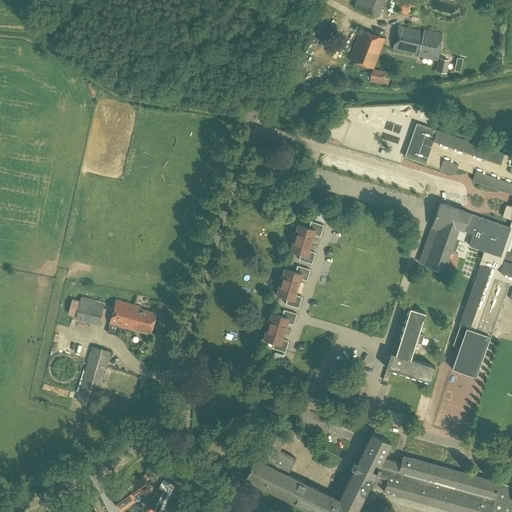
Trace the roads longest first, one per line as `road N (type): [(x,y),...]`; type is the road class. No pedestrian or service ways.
road 1 (unclassified): [(175,371),(251,131)]
road 2 (unclassified): [(23,511),(130,452),(153,428)]
road 3 (unclassified): [(511,464),(362,424)]
road 4 (residential): [(349,335),(300,320),(329,222)]
road 5 (unclassified): [(426,210),(318,179),(319,148)]
road 6 (unclassified): [(386,344),(426,210)]
road 7 (unclassified): [(251,131),(295,0)]
road 8 (unclassified): [(301,406),(175,371)]
road 9 (unclassified): [(435,181),(319,148)]
